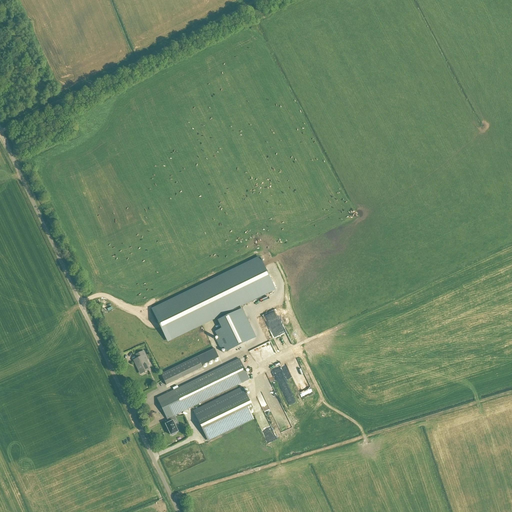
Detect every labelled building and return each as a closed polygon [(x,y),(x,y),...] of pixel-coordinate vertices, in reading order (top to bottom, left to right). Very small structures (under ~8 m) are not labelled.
[(227,351),(255,338),(239,306),(275,289),(261,258),(153,311),(167,341),(217,317),(222,328),(215,332),(219,339),(217,341),(221,349),(225,347),(227,351)] [(263,316),(268,324),(281,317),(276,309),(263,316)] [(264,344),(269,357),(277,353),(272,341),(264,344)] [(197,357),(201,365),(218,357),(214,348),(197,357)] [(144,351),(138,354),(140,358),(134,360),(140,374),(149,370),(145,360),(147,359),(144,351)] [(166,385),(202,368),(197,357),(161,374),(166,385)] [(157,399),(167,419),(171,418),(250,380),(240,358),(157,398),(157,399)] [(286,364),(272,372),(285,395),(289,393),(287,389),(290,388),(286,381),(293,377),(286,364)] [(243,387),(193,411),(207,442),(252,420),(248,411),(253,409),(243,387)] [(169,424),(165,426),(170,437),(178,433),(175,427),(178,426),(174,417),(167,420),(169,424)]
